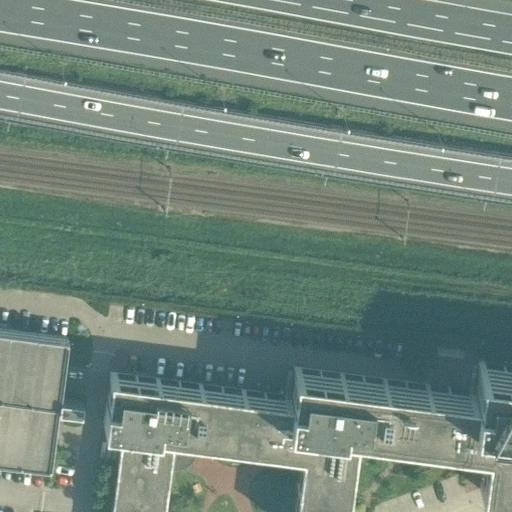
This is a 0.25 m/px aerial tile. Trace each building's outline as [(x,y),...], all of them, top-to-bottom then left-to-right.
[(59,396),(63,366),(67,337),(0,328),(0,462),(50,469),(55,434),(58,408),(80,411),(82,399),(59,396)] [(474,390),(467,442),(485,445),(480,489),(511,493),(511,365),(477,361),(474,390)] [(345,511),(356,428),(467,442),(474,390),(293,366),(289,395),(282,447),(301,449),(292,511),(345,511)] [(282,447),(289,395),(109,371),(102,424),(120,426),(118,440),(118,444),(116,444),(114,445),(113,447),(113,448),(113,449),(114,451),(115,452),(117,453),(116,456),(109,511),(162,511),(168,466),(172,433),(195,436),(282,447)] [(172,433),(168,466),(178,466),(183,465),(189,461),(192,459),(194,455),(196,449),(197,444),(196,440),(195,436),(172,433)] [(99,454),(116,456),(117,453),(115,452),(114,451),(113,449),(113,448),(113,447),(114,445),(116,444),(118,444),(118,440),(101,438),(99,454)]
